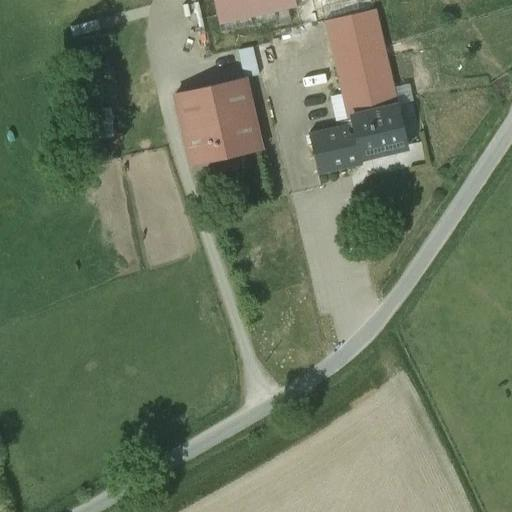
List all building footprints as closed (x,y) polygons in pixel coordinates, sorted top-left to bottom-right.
[(295,0),(213,0),(219,25),(297,7),(295,0)] [(376,10),(325,22),(341,93),(348,120),(351,120),(351,118),(398,107),(376,10)] [(240,48),(246,75),(260,73),(255,45),(240,48)] [(245,79),(175,94),(191,167),(262,151),(245,79)] [(114,106),(96,107),(98,137),(116,135),(114,106)] [(398,107),(351,118),(351,120),(352,124),(360,158),(378,154),(390,151),(389,145),(404,142),(406,148),(407,147),(398,107)] [(352,124),(309,134),(318,175),(362,165),(360,158),(352,124)]
